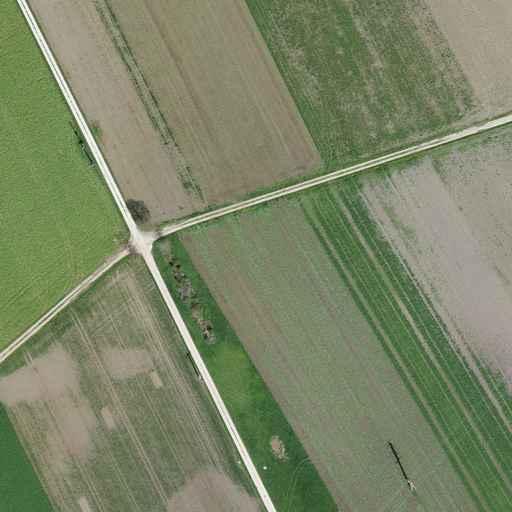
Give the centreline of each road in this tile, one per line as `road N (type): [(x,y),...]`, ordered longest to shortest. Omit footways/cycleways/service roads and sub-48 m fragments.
road 1 (track): [(511,117),(139,241),(0,359)]
road 2 (track): [(272,511),(21,0)]
